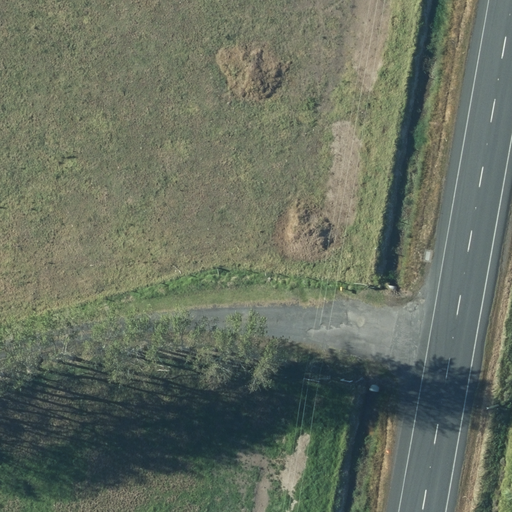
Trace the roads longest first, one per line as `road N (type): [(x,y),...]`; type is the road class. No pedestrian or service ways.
road 1 (primary): [(424,511),(511,13)]
road 2 (track): [(0,351),(140,325),(453,349)]
